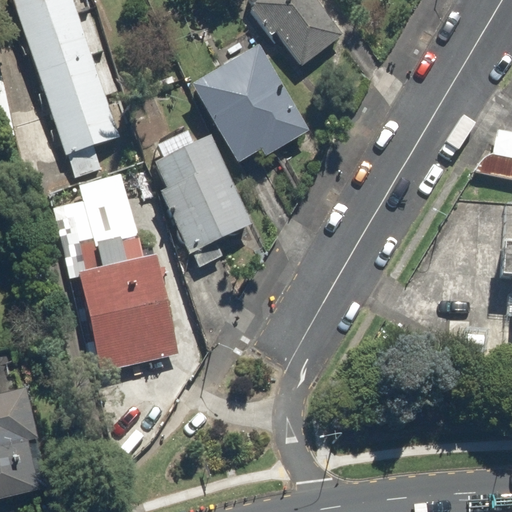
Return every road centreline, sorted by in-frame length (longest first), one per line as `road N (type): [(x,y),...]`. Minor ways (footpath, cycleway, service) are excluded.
road 1 (residential): [(295,355),(504,0)]
road 2 (residential): [(295,355),(298,455),(341,511)]
